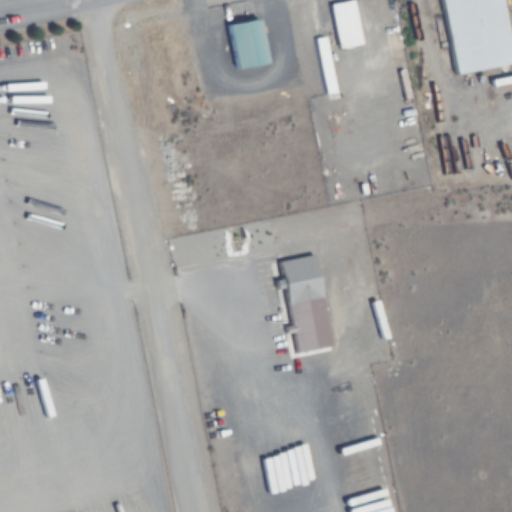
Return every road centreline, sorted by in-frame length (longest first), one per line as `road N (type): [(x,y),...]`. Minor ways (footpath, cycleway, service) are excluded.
road 1 (residential): [(92,0),(194,511)]
road 2 (residential): [(387,163),(356,0)]
road 3 (residential): [(414,0),(445,151)]
road 4 (residential): [(387,163),(511,138)]
